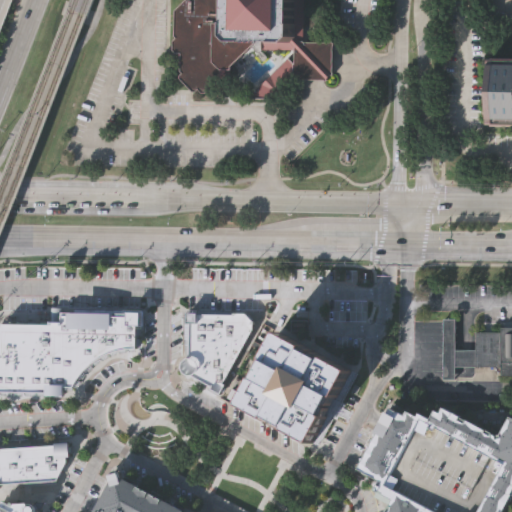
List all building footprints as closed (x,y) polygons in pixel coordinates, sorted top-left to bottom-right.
[(295,45),(295,0),(226,0),(226,44),(233,50),(245,50),(231,63),(231,77),(220,76),(205,90),(202,92),(198,88),(196,90),(192,89),(180,79),(180,75),(183,71),(179,70),(180,53),(176,53),(171,50),(172,39),(176,37),(173,34),(174,11),(184,0),(303,0),(303,40),(332,40),(332,73),(327,79),(296,78),(294,76),(271,96),(247,96),(288,58),(294,64),(295,45)] [(288,50),(245,50),(233,50),(226,44),(226,0),(295,0),(295,45),(288,50)] [(511,58),(511,123),(485,123),(486,58),(511,58)] [(0,325),(47,326),(48,323),(61,323),(61,317),(65,317),(65,313),(110,314),(110,318),(123,318),(123,310),(129,310),(142,311),(142,328),(137,328),(137,350),(117,352),(106,356),(99,361),(96,362),(91,366),(85,372),(84,373),(80,378),(75,384),(73,389),(62,389),(62,397),(44,397),(44,394),(19,394),(0,393),(0,325)] [(185,311),(194,311),(195,313),(245,313),(250,319),(250,321),(253,321),(253,323),(249,324),(250,329),(222,381),(224,382),(219,392),(210,387),(211,385),(191,374),(186,374),(182,371),(180,367),(181,362),(188,357),(188,321),(185,321),(185,311)] [(475,332),(501,332),(501,327),(511,327),(511,374),(501,374),(501,367),(474,367),(474,364),(453,363),(452,378),(441,378),(442,318),(453,318),(453,347),(474,348),(475,332)] [(314,440),(242,401),(280,330),(352,369),(314,440)] [(440,405),(496,436),(511,409),(511,496),(503,511),(391,511),(398,500),(379,490),(385,479),(363,467),(387,423),(396,407),(411,415),(414,410),(429,418),(433,409),(436,411),(440,405)] [(0,483),(0,448),(65,444),(65,461),(55,480),(0,483)] [(118,480),(177,511),(91,511),(92,510),(94,511),(109,483),(118,480)] [(0,511),(0,503),(1,504),(3,501),(11,504),(12,502),(14,503),(33,503),(38,511),(37,511),(0,511)]
